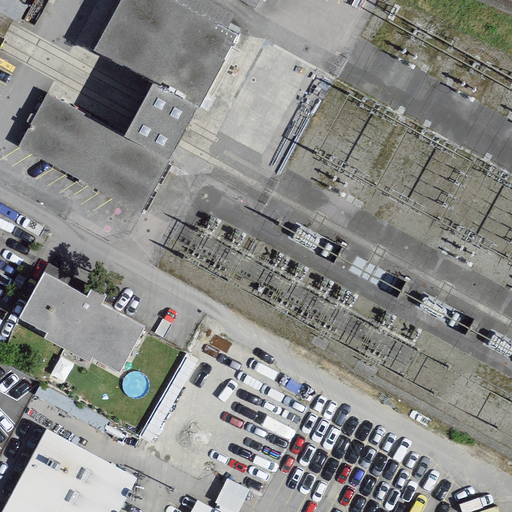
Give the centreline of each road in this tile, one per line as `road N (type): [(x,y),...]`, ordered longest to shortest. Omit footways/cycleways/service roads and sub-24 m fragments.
road 1 (unclassified): [(0,199),(511,487)]
road 2 (unknown): [(0,461),(33,393),(50,390),(265,511)]
